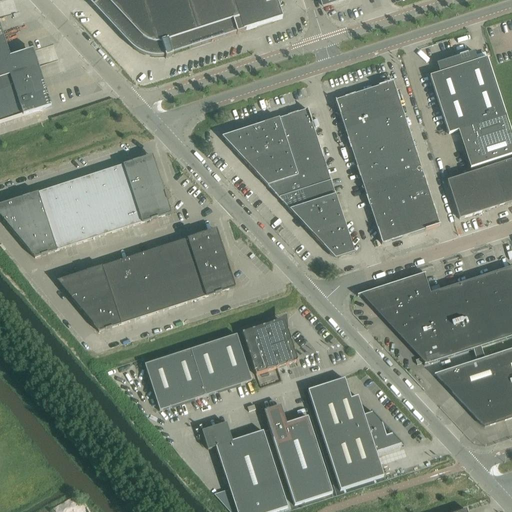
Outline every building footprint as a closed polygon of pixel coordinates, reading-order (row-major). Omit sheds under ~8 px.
[(279,1),(278,0),(91,0),(88,3),(94,9),(94,8),(130,46),(131,48),(133,49),(134,51),(136,52),(138,53),(140,54),(142,55),(144,56),(145,56),(148,57),(150,58),(152,58),(154,58),(156,58),(159,58),(161,58),(163,58),(165,58),(166,60),(173,57),(172,55),(237,34),(237,35),(244,33),(244,32),(283,20),(277,2),(279,1)] [(511,156),(511,136),(506,117),(487,59),(477,62),(474,53),(437,65),(440,75),(430,78),(449,135),(458,132),(470,170),(511,156)] [(7,78),(0,57),(0,124),(43,110),(30,71),(7,78)] [(439,226),(416,154),(393,84),(393,83),(378,88),(336,102),(335,102),(340,117),(377,231),(382,246),(382,245),(425,231),(425,232),(440,227),(440,226),(439,226)] [(349,240),(331,183),(312,126),(308,111),(307,111),(279,120),(264,125),(226,138),(222,139),(225,142),(245,163),(245,164),(255,174),(256,176),(256,175),(313,236),(312,236),(318,243),(323,249),(324,248),(332,257),(335,260),(354,254),(354,255),(350,240),(349,240)] [(171,213),(162,186),(155,165),(152,157),(149,158),(134,163),(0,206),(0,217),(35,259),(151,222),(171,215),(171,213)] [(459,221),(511,203),(511,161),(447,183),(459,221)] [(234,287),(226,260),(219,240),(219,239),(216,231),(213,232),(196,238),(57,283),(68,296),(99,333),(121,326),(229,291),(235,289),(234,287)] [(511,338),(511,267),(511,266),(511,267),(511,269),(511,271),(505,274),(505,273),(504,273),(501,273),(481,279),(482,282),(474,284),(474,283),(473,283),(470,283),(450,289),(451,292),(443,294),(443,293),(442,293),(439,293),(431,296),(424,276),(425,276),(425,275),(385,288),(366,294),(369,304),(371,306),(372,307),(375,306),(378,314),(382,312),(385,321),(388,324),(392,323),(395,330),(394,330),(394,331),(399,330),(401,339),(402,339),(404,341),(404,342),(408,340),(411,348),(410,348),(410,349),(415,347),(418,356),(420,358),(420,359),(425,358),(427,365),(424,366),(424,367),(511,338)] [(274,325),(274,324),(242,334),(256,377),(298,363),(288,331),(287,331),(286,328),(285,327),(284,325),(281,323),(279,323),(277,324),(274,325)] [(252,383),(237,336),(214,344),(229,390),(252,383)] [(229,390),(214,344),(191,351),(206,398),(229,390)] [(511,350),(434,376),(434,377),(436,376),(445,386),(446,386),(447,386),(448,386),(450,385),(450,386),(450,385),(453,393),(452,393),(481,425),(483,427),(484,427),(485,428),(486,428),(490,426),(490,427),(495,425),(494,422),(495,422),(494,421),(502,419),(502,420),(504,419),(504,422),(511,419),(511,350)] [(206,398),(191,351),(167,359),(183,405),(206,398)] [(183,405),(167,359),(144,366),(160,413),(183,405)] [(371,412),(370,413),(372,414),(364,417),(358,398),(351,400),(345,380),(308,392),(340,492),(384,478),(376,454),(401,446),(403,448),(404,447),(392,435),(392,436),(386,438),(382,425),(371,412)] [(332,494),(308,418),(286,425),(280,407),(264,412),(295,507),(332,494)] [(278,511),(288,509),(263,433),(232,443),(226,425),(202,433),(208,451),(216,449),(236,511),(278,511)]
